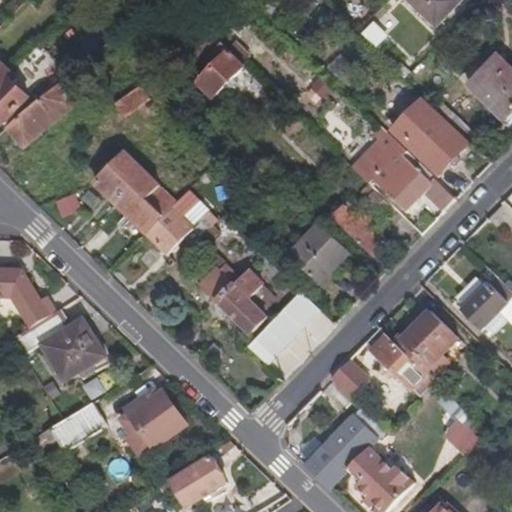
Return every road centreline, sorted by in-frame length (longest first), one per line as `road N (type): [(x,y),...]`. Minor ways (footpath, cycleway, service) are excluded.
road 1 (residential): [(254,440),(511,169)]
road 2 (residential): [(254,440),(2,196)]
